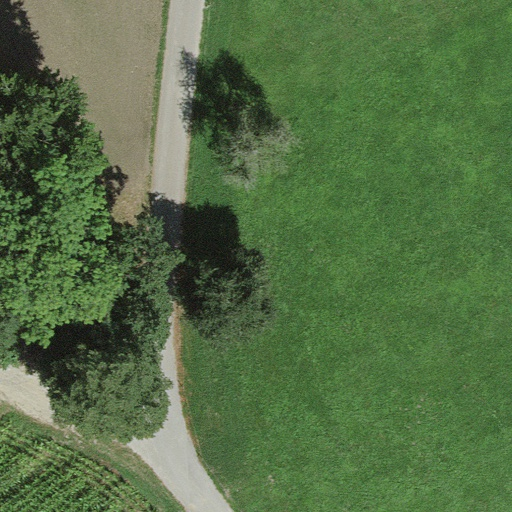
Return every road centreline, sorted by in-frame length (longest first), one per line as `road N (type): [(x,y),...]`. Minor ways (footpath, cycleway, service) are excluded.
road 1 (residential): [(179,0),(160,371),(174,449),(212,511)]
road 2 (track): [(0,357),(174,449)]
